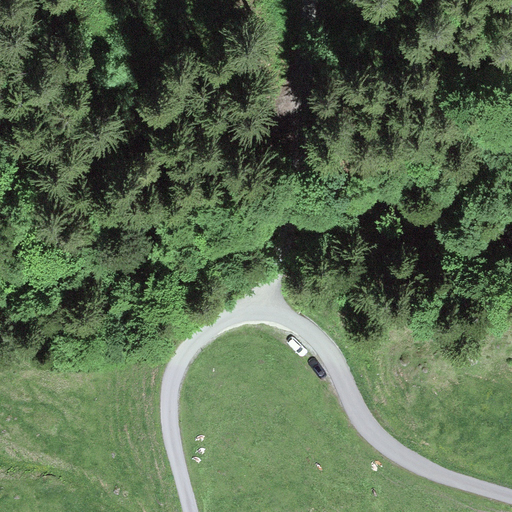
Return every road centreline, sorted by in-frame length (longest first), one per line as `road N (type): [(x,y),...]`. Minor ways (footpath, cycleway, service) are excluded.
road 1 (unclassified): [(190,511),(171,435),(174,373),(205,333),(257,311),(281,315),(319,340),(358,413),(388,446),(448,479),(511,497)]
road 2 (track): [(257,311),(296,163),(307,0)]
